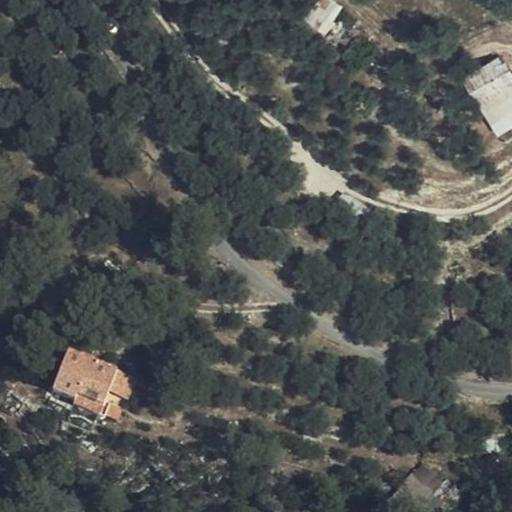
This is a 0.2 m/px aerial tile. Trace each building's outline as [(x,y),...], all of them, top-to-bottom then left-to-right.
[(332,0),(318,0),(305,22),(325,34),(341,5),(332,0)] [(486,73),(508,127),(511,125),(511,65),(498,65),(486,73)] [(110,401),(123,367),(73,346),(57,386),(80,395),(83,389),(110,401)] [(105,413),(110,401),(83,389),(80,395),(77,402),(105,413)] [(420,462),(394,495),(415,511),(417,511),(443,480),(420,462)]
